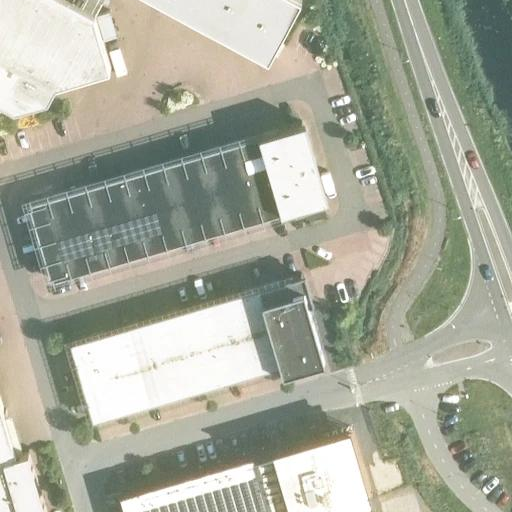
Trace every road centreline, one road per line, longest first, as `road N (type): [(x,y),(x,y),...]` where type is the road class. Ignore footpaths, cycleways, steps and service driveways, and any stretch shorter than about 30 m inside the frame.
road 1 (primary): [(508,295),(404,0)]
road 2 (unclassified): [(403,370),(460,489),(486,511)]
road 3 (unclassified): [(508,295),(403,370)]
